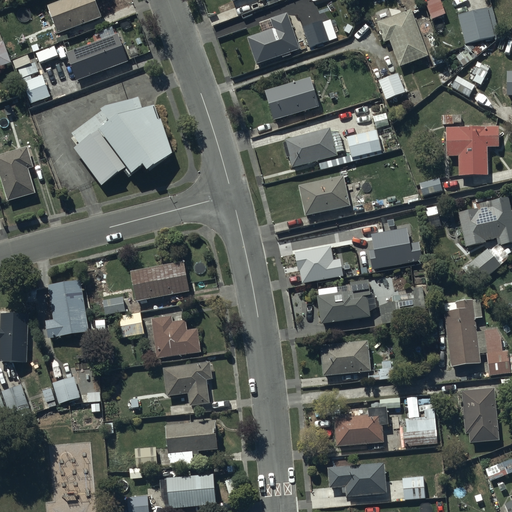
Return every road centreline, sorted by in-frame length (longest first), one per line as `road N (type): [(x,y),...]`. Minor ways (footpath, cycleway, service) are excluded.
road 1 (residential): [(232,194),(255,286),(279,511)]
road 2 (residential): [(0,260),(232,194)]
road 3 (residential): [(168,0),(232,194)]
